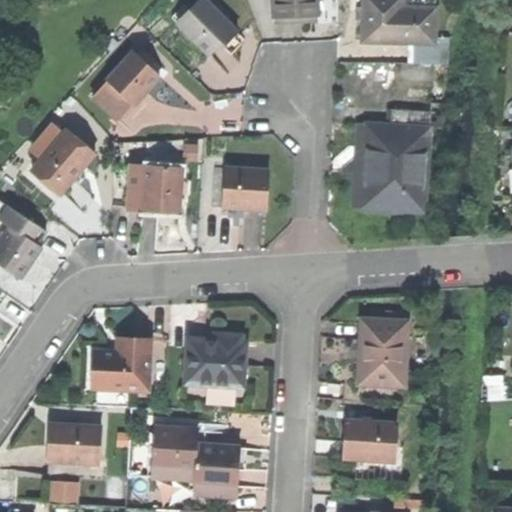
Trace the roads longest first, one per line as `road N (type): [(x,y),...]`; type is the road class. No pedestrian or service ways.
road 1 (residential): [(0,398),(68,300),(101,281),(307,267)]
road 2 (residential): [(290,511),(307,267)]
road 3 (residential): [(307,267),(511,258)]
road 4 (residential): [(307,267),(318,96)]
